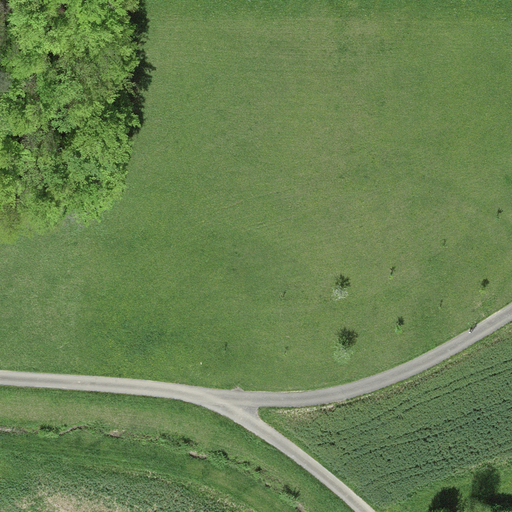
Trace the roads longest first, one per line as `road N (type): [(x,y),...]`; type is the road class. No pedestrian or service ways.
road 1 (unclassified): [(511,315),(379,384),(308,403),(241,409)]
road 2 (unclassified): [(0,382),(149,390),(241,409)]
road 3 (unclassified): [(241,409),(363,511)]
